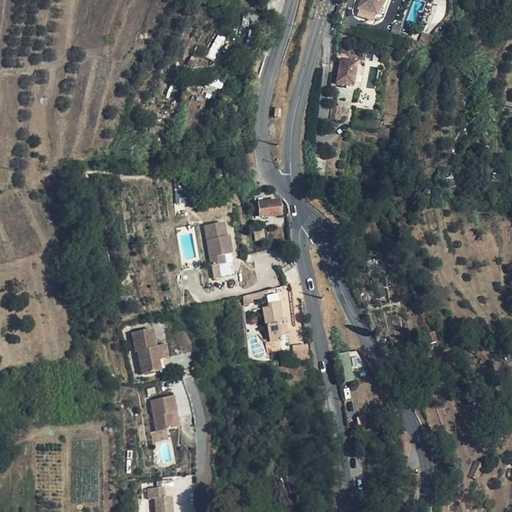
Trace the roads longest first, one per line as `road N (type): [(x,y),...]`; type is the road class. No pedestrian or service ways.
road 1 (tertiary): [(309,218),(415,426),(431,479),(426,511)]
road 2 (unclassified): [(348,511),(300,241),(309,218)]
road 3 (tertiary): [(293,0),(261,124),(263,157),(285,191)]
road 4 (unclassified): [(292,174),(296,108),(327,0)]
